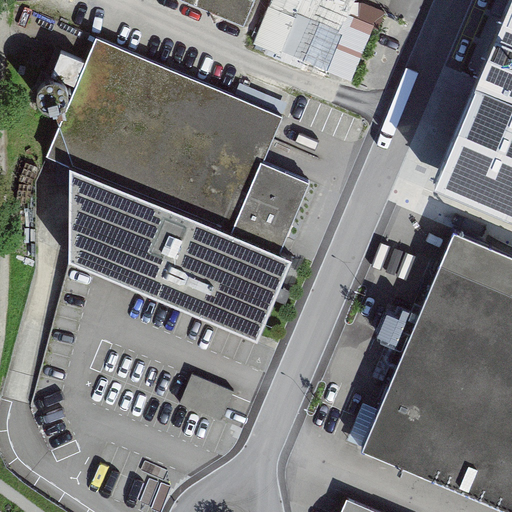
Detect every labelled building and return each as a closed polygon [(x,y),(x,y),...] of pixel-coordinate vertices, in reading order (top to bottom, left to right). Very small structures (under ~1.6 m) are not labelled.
[(187,0),(244,24),(254,0),(187,0)] [(332,74),(356,0),(273,0),(257,49),(332,74)] [(282,117),(98,39),(49,155),(72,165),(280,254),(310,183),(263,163),(282,117)] [(280,254),(72,165),(71,260),(258,339),(292,259),(280,254)] [(511,181),(503,202),(511,205),(511,181)] [(511,252),(454,228),(362,446),(511,509),(511,252)] [(236,393),(195,377),(183,408),(225,423),(236,393)] [(381,511),(353,500),(348,511),(381,511)]
